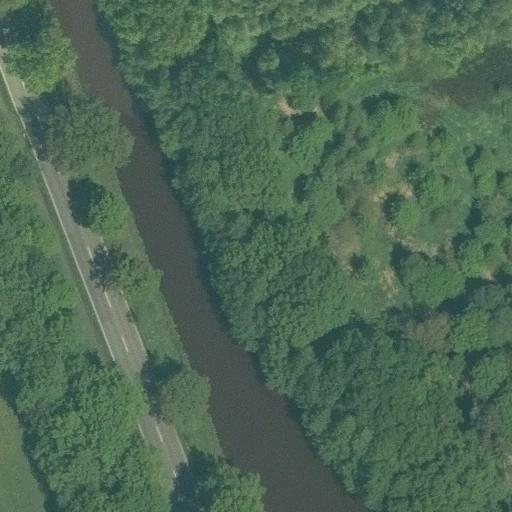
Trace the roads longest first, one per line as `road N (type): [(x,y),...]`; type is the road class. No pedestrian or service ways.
road 1 (unclassified): [(167,0),(266,250),(443,511)]
road 2 (primary): [(0,26),(184,511)]
